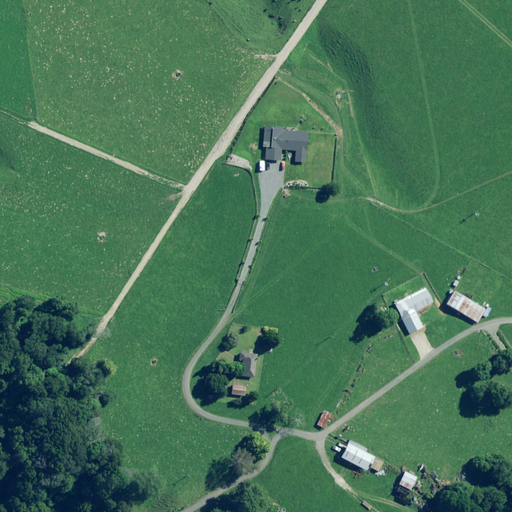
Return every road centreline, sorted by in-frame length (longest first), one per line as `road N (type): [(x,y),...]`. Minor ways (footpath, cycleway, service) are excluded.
road 1 (track): [(511,324),(497,322),(467,337),(317,437),(206,416),(191,398),(190,377),(241,277),(276,179)]
road 2 (track): [(319,0),(191,186),(42,128)]
road 3 (track): [(274,428),(273,453),(176,511)]
